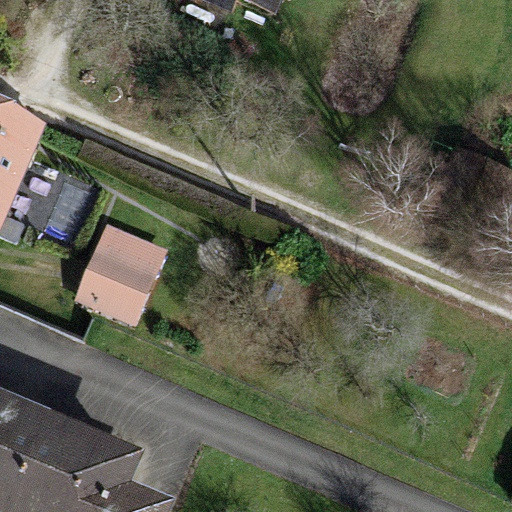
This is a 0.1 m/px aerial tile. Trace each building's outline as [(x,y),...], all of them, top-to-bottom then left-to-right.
[(247,0),(269,9),(272,0),(247,0)] [(0,217),(38,129),(0,112),(0,217)] [(427,223),(485,247),(511,184),(511,177),(456,154),(427,223)] [(78,300),(131,322),(151,276),(99,253),(78,300)] [(0,511),(138,511),(116,502),(128,472),(0,417),(0,511)]
